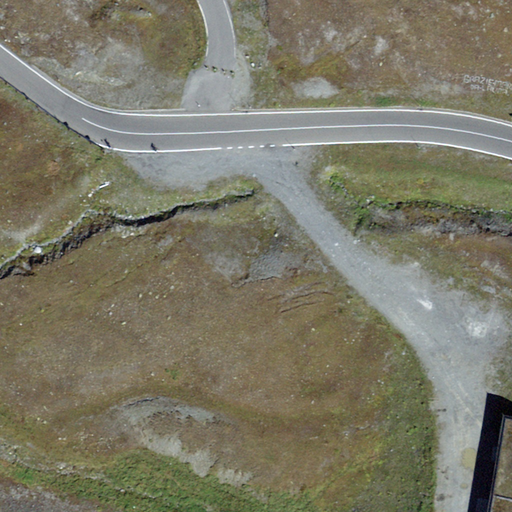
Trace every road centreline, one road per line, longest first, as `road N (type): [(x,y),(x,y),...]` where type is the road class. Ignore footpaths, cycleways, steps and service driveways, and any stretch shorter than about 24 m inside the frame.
road 1 (secondary): [(511,140),(396,123),(189,135),(110,131),(0,60)]
road 2 (track): [(213,0),(221,21),(219,70),(189,135)]
